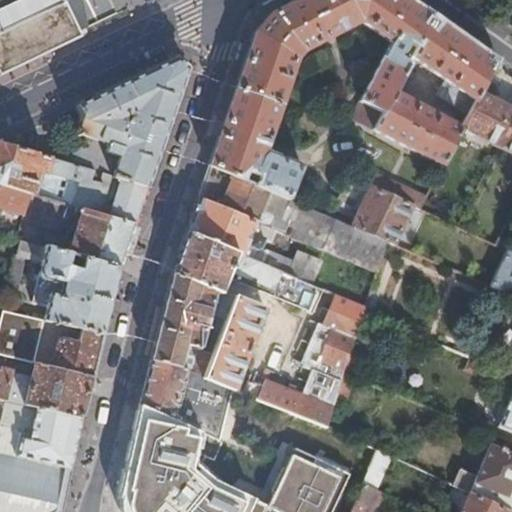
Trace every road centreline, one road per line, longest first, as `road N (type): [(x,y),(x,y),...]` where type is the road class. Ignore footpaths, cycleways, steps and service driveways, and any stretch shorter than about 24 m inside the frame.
road 1 (tertiary): [(90,511),(147,283),(217,76),(213,6)]
road 2 (tertiary): [(213,6),(0,110)]
